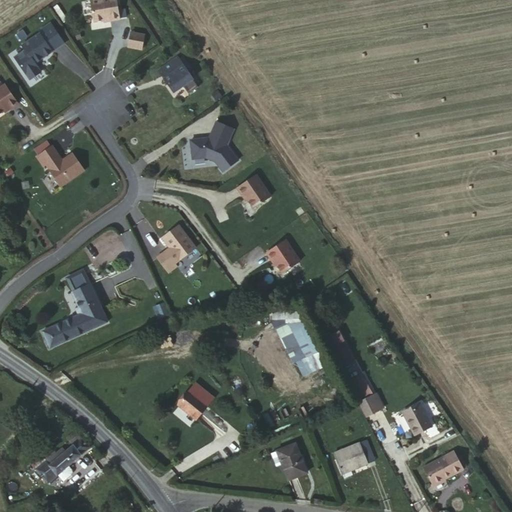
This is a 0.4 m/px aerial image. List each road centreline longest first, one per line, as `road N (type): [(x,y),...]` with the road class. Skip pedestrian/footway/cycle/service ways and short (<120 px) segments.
road 1 (residential): [(0,301),(128,198),(132,170),(93,117),(106,108)]
road 2 (secondary): [(154,505),(69,404),(0,355)]
road 3 (unclassified): [(154,505),(202,499),(293,511)]
